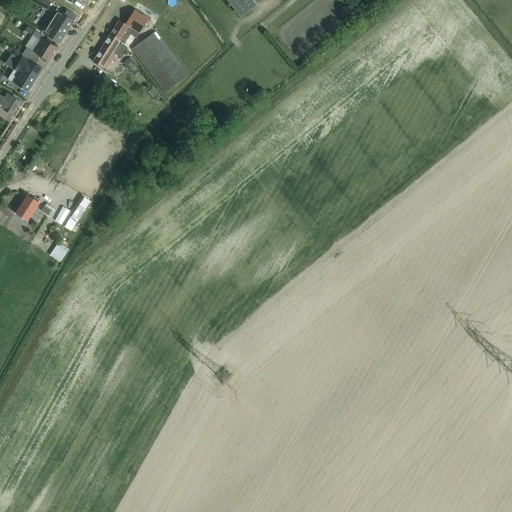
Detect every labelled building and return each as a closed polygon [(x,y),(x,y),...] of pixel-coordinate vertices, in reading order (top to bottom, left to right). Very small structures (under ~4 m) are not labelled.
[(227,0),(241,16),(261,0),(227,0)] [(64,13),(56,9),(42,32),(50,37),(59,43),(76,16),(67,10),(64,13)] [(119,19),(110,34),(120,40),(119,40),(124,43),(125,42),(130,34),(136,37),(148,18),(134,9),(125,23),(119,19)] [(28,26),(26,30),(32,34),(35,30),(28,26)] [(47,61),(56,47),(42,37),(43,36),(35,30),(32,34),(32,35),(33,36),(26,46),(27,47),(22,54),(36,62),(40,56),(47,61)] [(165,92),(188,75),(155,31),(132,48),(165,92)] [(96,56),(93,61),(96,63),(106,69),(116,54),(120,56),(126,46),(119,41),(119,40),(120,40),(110,34),(96,56)] [(22,54),(15,50),(12,54),(20,59),(14,68),(15,69),(8,78),(13,82),(19,86),(28,91),(42,68),(35,63),(36,62),(22,54)] [(128,58),(123,63),(135,74),(140,69),(128,58)] [(21,101),(13,96),(7,92),(4,97),(0,94),(0,106),(2,109),(12,115),(21,101)] [(31,213),(38,201),(28,194),(24,200),(24,201),(21,205),(20,206),(31,213)] [(76,222),(85,208),(77,202),(67,216),(76,222)] [(48,215),(51,210),(44,205),(41,210),(48,215)] [(74,224),(66,219),(62,224),(75,233),(79,227),(75,224),(74,224)] [(60,261),(69,249),(58,242),(49,254),(60,261)]
